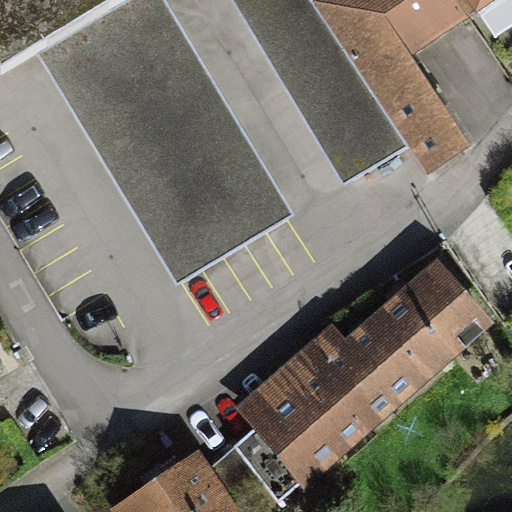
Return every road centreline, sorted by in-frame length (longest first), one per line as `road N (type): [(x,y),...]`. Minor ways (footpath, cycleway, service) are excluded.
road 1 (residential): [(511,129),(485,169),(170,402)]
road 2 (residential): [(0,150),(170,402)]
road 3 (residential): [(170,402),(10,511)]
